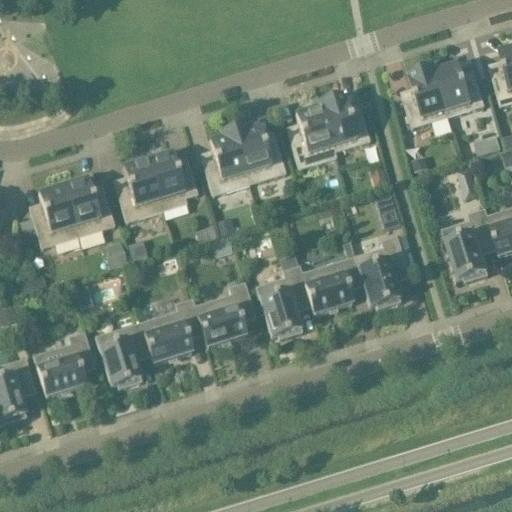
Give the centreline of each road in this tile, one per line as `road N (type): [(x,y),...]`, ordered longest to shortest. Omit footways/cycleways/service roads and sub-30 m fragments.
road 1 (residential): [(511,321),(0,477)]
road 2 (residential): [(492,0),(75,138),(0,151)]
road 3 (tertiary): [(511,427),(235,511)]
road 4 (tertiary): [(324,511),(511,453)]
